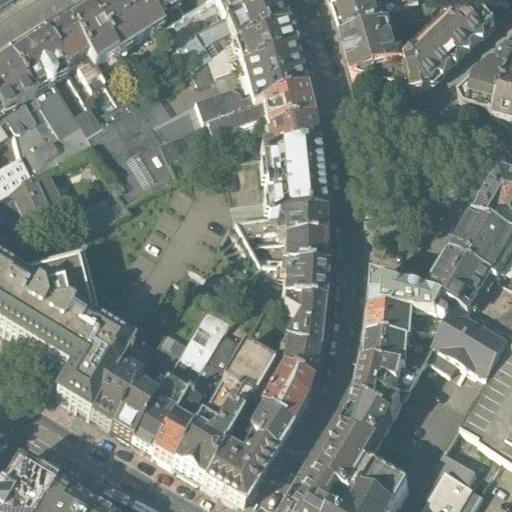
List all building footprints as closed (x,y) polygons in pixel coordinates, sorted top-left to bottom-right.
[(0,0),(0,14),(22,0),(0,0)] [(106,0),(86,13),(116,60),(162,31),(155,21),(141,0),(106,0)] [(141,0),(155,21),(175,9),(176,9),(174,6),(169,0),(141,0)] [(222,0),(217,4),(215,5),(224,26),(273,3),(271,0),(222,0)] [(325,0),(334,21),(382,8),(376,0),(325,0)] [(411,0),(382,8),(334,21),(343,46),(388,33),(420,23),(416,9),(411,0)] [(511,0),(491,0),(489,3),(507,21),(511,15),(511,0)] [(285,31),(273,3),(224,26),(209,33),(194,41),(201,52),(229,39),(235,52),(285,31)] [(116,60),(86,13),(81,16),(72,22),(64,27),(87,64),(96,78),(118,64),(116,60)] [(413,60),(438,85),(495,32),(482,18),(478,21),(461,16),(460,15),(413,60)] [(87,64),(64,27),(58,31),(41,41),(64,78),(74,71),(87,64)] [(294,55),(285,31),(235,52),(233,53),(241,75),(294,55)] [(343,46),(353,85),(400,72),(396,58),(402,57),(398,41),(391,43),(388,33),(343,46)] [(40,42),(35,45),(30,48),(19,55),(6,63),(31,102),(33,106),(36,110),(54,139),(59,146),(70,140),(78,135),(77,132),(74,128),(56,98),(52,92),(53,91),(54,90),(54,89),(54,88),(57,88),(60,86),(65,83),(64,78),(41,41),(40,42)] [(201,52),(194,41),(175,53),(191,79),(210,66),(201,52)] [(188,81),(195,91),(211,80),(216,95),(219,104),(229,100),(237,103),(238,108),(248,104),(241,75),(233,53),(223,57),(210,66),(191,79),(188,81)] [(297,68),(294,55),(241,75),(248,104),(252,115),(261,112),(304,97),(297,68)] [(438,85),(413,60),(405,68),(407,74),(400,72),(353,85),(353,86),(410,102),(422,99),(438,85)] [(511,61),(508,60),(459,106),(464,117),(494,126),(507,86),(511,76),(511,61)] [(31,102),(6,63),(0,67),(0,123),(2,126),(33,106),(31,102)] [(87,64),(74,71),(90,98),(103,90),(96,78),(87,64)] [(511,76),(507,86),(494,126),(511,130),(511,76)] [(266,137),(311,126),(304,97),(261,112),(266,137)] [(252,115),(248,104),(238,108),(237,103),(229,100),(219,104),(193,113),(204,133),(207,132),(252,115)] [(155,103),(135,115),(159,154),(160,153),(204,133),(193,113),(169,125),(155,103)] [(167,169),(160,153),(159,154),(135,115),(128,104),(117,111),(94,125),(90,118),(83,123),(74,128),(77,132),(78,135),(80,134),(94,161),(89,164),(90,165),(107,190),(124,216),(175,189),(167,169)] [(33,106),(2,126),(12,142),(13,143),(19,167),(19,168),(31,192),(46,184),(90,165),(89,164),(94,161),(80,134),(78,135),(70,140),(59,146),(54,139),(36,110),(33,106)] [(252,115),(207,132),(210,144),(232,136),(234,145),(266,137),(261,112),(252,115)] [(311,126),(266,137),(269,151),(260,153),(261,165),(317,157),(311,126)] [(204,133),(160,153),(167,169),(189,159),(185,150),(210,144),(207,132),(204,133)] [(267,227),(276,226),(323,221),(322,210),(317,157),(261,165),(266,216),(267,227)] [(0,207),(9,203),(31,192),(19,168),(0,177),(0,207)] [(511,186),(500,183),(482,213),(474,226),(493,236),(500,224),(511,228),(511,186)] [(60,211),(46,184),(31,192),(9,203),(27,239),(65,220),(60,211)] [(27,239),(9,203),(0,207),(0,252),(27,239)] [(71,205),(60,211),(65,220),(78,247),(90,241),(71,205)] [(324,245),(323,221),(276,226),(276,231),(281,234),(283,248),(324,245)] [(277,248),(283,248),(281,234),(276,231),(276,226),(267,227),(234,230),(241,243),(249,242),(251,240),(276,237),(277,248)] [(497,290),(511,265),(511,245),(493,236),(474,226),(462,245),(451,264),(497,290)] [(324,245),(283,248),(283,266),(283,276),(323,277),(324,245)] [(511,298),(497,290),(451,264),(428,301),(444,311),(456,318),(467,324),(467,323),(469,324),(472,319),(508,341),(507,343),(511,345),(511,344),(511,298)] [(16,281),(13,285),(12,284),(13,283),(0,275),(0,337),(69,379),(54,404),(81,419),(89,424),(119,372),(127,360),(131,353),(124,349),(97,333),(96,332),(95,333),(94,333),(96,329),(97,328),(82,266),(80,265),(15,280),(16,281)] [(511,265),(497,290),(511,298),(511,265)] [(283,266),(254,266),(260,275),(283,276),(283,266)] [(247,298),(263,307),(265,304),(267,288),(282,290),(283,276),(260,275),(255,284),(247,298)] [(323,277),(283,276),(282,290),(281,309),(297,310),(321,311),(323,277)] [(418,299),(373,285),(370,318),(436,326),(444,311),(428,301),(428,302),(418,299)] [(281,318),(296,326),(297,310),(281,309),(281,318)] [(316,362),(321,311),(297,310),(296,326),(282,352),(316,362)] [(186,354),(166,389),(186,401),(186,400),(222,340),(231,325),(215,316),(211,313),(186,354)] [(436,326),(370,318),(368,347),(408,350),(408,351),(411,351),(412,333),(417,334),(417,337),(420,340),(420,341),(442,342),(447,333),(436,326)] [(427,369),(448,382),(454,371),(487,390),(507,355),(464,329),(467,324),(456,318),(447,333),(442,342),(428,366),(427,369)] [(127,360),(119,372),(140,384),(164,344),(144,331),(131,353),(127,360)] [(186,401),(172,424),(180,429),(192,436),(197,428),(220,388),(241,353),(222,340),(186,400),(186,401)] [(140,384),(133,396),(154,408),(166,389),(186,354),(166,342),(164,344),(140,384)] [(511,346),(507,355),(487,390),(459,437),(479,449),(478,451),(511,474),(511,346)] [(408,350),(368,347),(364,375),(421,379),(427,369),(428,366),(407,364),(408,351),(408,350)] [(280,377),(309,391),(316,362),(282,352),(277,360),(282,363),(277,376),(280,377)] [(272,369),(241,353),(220,388),(232,395),(234,398),(220,422),(221,422),(236,431),(247,412),(270,372),(272,369)] [(140,384),(119,372),(89,424),(109,436),(133,396),(140,384)] [(247,412),(256,418),(280,377),(277,376),(270,372),(247,412)] [(421,379),(364,375),(357,404),(393,426),(402,412),(387,403),(389,396),(391,397),(393,393),(410,398),(421,379)] [(256,418),(258,419),(289,437),(303,410),(309,391),(280,377),(256,418)] [(232,395),(220,388),(197,428),(215,438),(215,434),(221,422),(220,422),(234,398),(232,395)] [(166,389),(154,408),(130,448),(151,461),(172,424),(186,401),(166,389)] [(109,436),(130,448),(154,408),(133,396),(109,436)] [(354,511),(355,511),(345,506),(366,471),(393,426),(357,404),(356,405),(357,406),(355,411),(356,412),(353,418),(357,420),(345,440),(337,453),(332,454),(334,458),(331,462),(330,462),(325,470),(326,471),(318,484),(313,485),(314,491),(309,499),(304,500),(306,505),(301,511),(354,511)] [(247,437),(258,419),(256,418),(247,412),(236,431),(247,437)] [(273,462),(289,437),(258,419),(247,437),(250,438),(259,444),(255,451),(273,462)] [(197,428),(192,436),(171,473),(201,490),(222,456),(236,431),(221,422),(215,434),(215,438),(197,428)] [(171,473),(192,436),(180,429),(172,424),(151,461),(171,473)] [(247,437),(236,431),(222,456),(235,464),(250,438),(247,437)] [(222,456),(201,490),(237,511),(243,511),(273,462),(255,451),(249,461),(237,465),(235,464),(222,456)] [(477,511),(482,504),(467,495),(475,480),(445,461),(415,511),(477,511)] [(375,476),(366,471),(345,506),(355,511),(354,511),(398,511),(409,496),(375,476)] [(0,511),(42,511),(53,495),(15,472),(0,497),(0,511)] [(81,511),(53,495),(42,511),(81,511)]
